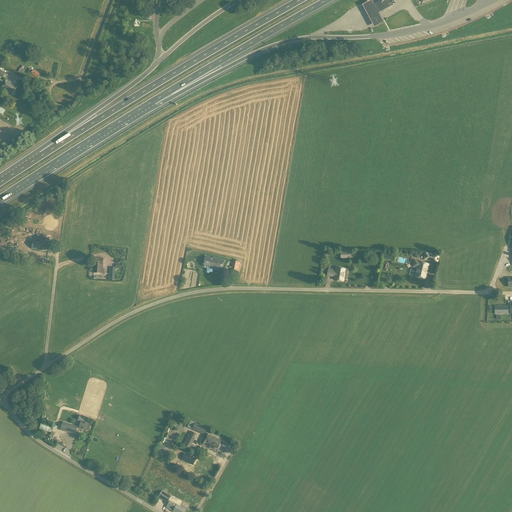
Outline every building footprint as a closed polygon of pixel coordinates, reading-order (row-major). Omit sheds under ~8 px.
[(389,0),(381,0),(379,2),(383,10),(392,6),(389,0)] [(372,1),(363,6),(374,27),(375,28),(384,23),(382,20),(378,13),(383,10),(378,2),(374,4),(372,1)] [(30,69),(28,73),(38,77),(40,73),(33,70),(30,69)] [(17,87),(7,81),(2,88),(12,94),(17,87)] [(50,242),(50,237),(33,235),(31,249),(39,250),(49,251),(50,242)] [(341,259),(347,258),(347,256),(350,256),(350,252),(349,252),(349,250),(341,250),(341,252),(340,252),(341,259)] [(437,259),(424,256),(423,261),(435,264),(437,259)] [(224,261),(213,258),(213,259),(206,257),(203,266),(210,268),(210,269),(221,272),(222,270),(224,261)] [(105,269),(104,269),(104,259),(95,259),(94,273),(105,274),(105,269)] [(236,262),(233,261),(232,264),(230,272),(238,275),(240,263),(236,262)] [(423,263),(415,261),(414,266),(418,267),(415,277),(424,279),(428,264),(423,263)] [(343,281),(344,273),(346,274),(347,273),(347,271),(346,270),(336,268),(336,272),(328,270),(327,276),(328,276),(335,277),(335,280),(343,281)] [(91,424),(85,423),(86,418),(79,416),(78,419),(78,421),(81,422),(79,428),(84,429),(89,431),(91,424)] [(221,442),(220,441),(222,438),(216,435),(217,433),(206,428),(190,421),(188,425),(187,427),(203,435),(204,433),(206,434),(201,443),(205,445),(206,442),(217,448),(221,442)] [(51,432),(53,426),(44,423),(42,430),(51,432)] [(77,427),(63,423),(60,430),(75,435),(77,427)] [(183,446),(190,449),(189,451),(194,453),(196,448),(191,446),(195,438),(194,438),(196,434),(190,431),(189,434),(188,435),(183,446)] [(185,453),(181,460),(193,465),(196,459),(185,453)] [(158,497),(168,503),(171,496),(162,491),(158,497)] [(184,511),(186,509),(177,505),(169,501),(167,506),(174,510),(173,511),(174,511),(184,511)]
